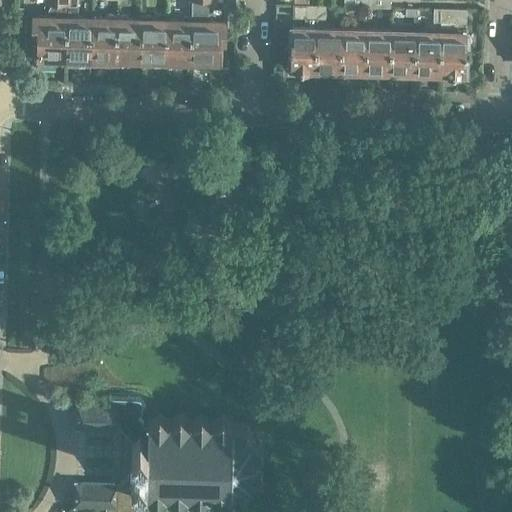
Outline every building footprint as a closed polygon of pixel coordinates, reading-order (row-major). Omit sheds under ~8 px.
[(67,15),(66,0),(46,0),(47,2),(58,2),(57,5),(53,5),(52,5),(51,6),(50,6),(49,7),(49,8),(49,9),(48,9),(48,10),(49,11),(49,12),(50,14),(50,17),(36,17),(35,36),(36,36),(36,49),(41,50),(40,61),(56,62),(56,56),(65,56),(67,15)] [(75,62),(90,63),(92,18),(76,18),(76,0),(66,0),(67,15),(65,56),(76,57),(75,62)] [(202,0),(191,0),(191,16),(192,16),(191,60),(200,60),(200,66),(216,66),(217,41),(222,41),(223,22),(202,21),(202,0)] [(317,17),(318,4),(294,4),(294,16),(317,17)] [(416,15),(416,7),(405,7),(405,14),(416,15)] [(467,32),(451,31),(452,20),(465,21),(465,9),(442,8),(442,20),(441,31),(440,72),(448,72),(448,75),(460,75),(460,73),(466,73),(466,71),(468,71),(468,60),(466,60),(466,49),(466,47),(469,47),(469,35),(467,35),(467,32)] [(228,9),(228,26),(236,27),(236,9),(228,9)] [(142,19),(141,19),(125,19),(125,14),(117,15),(116,58),(126,58),(125,64),(140,64),(142,19)] [(166,65),(167,20),(153,20),(152,15),(141,14),(141,19),(142,19),(140,64),(141,64),(141,58),(151,59),(150,64),(166,65)] [(116,58),(117,15),(106,15),(106,18),(92,18),(90,63),(106,63),(106,57),(116,58)] [(192,16),(191,16),(181,16),(181,20),(167,20),(166,65),(181,65),(181,59),(191,60),(192,16)] [(315,69),(316,27),(291,27),(291,30),(289,30),(289,42),(291,42),(291,44),(291,55),(288,55),(288,66),(290,66),(290,68),(296,68),(296,70),(308,71),(308,68),(315,69)] [(340,69),(341,28),(316,27),(315,69),(323,69),(323,71),(335,72),(335,69),(340,69)] [(365,70),(367,29),(341,28),(340,69),(344,69),(344,72),(356,72),(356,70),(365,70)] [(390,71),(392,29),(367,29),(365,70),(369,70),(369,72),(381,73),(381,70),(390,71)] [(416,71),(417,30),(392,29),(390,71),(394,71),(393,73),(406,74),(406,71),(416,71)] [(440,72),(441,31),(417,30),(416,71),(418,71),(418,74),(431,74),(431,72),(440,72)] [(149,420),(148,420),(148,425),(143,425),(143,421),(138,416),(143,411),(145,408),(146,404),(145,400),(143,397),(140,395),(136,394),(109,393),(109,405),(78,404),(78,403),(77,403),(76,428),(78,428),(78,427),(117,428),(117,429),(118,429),(118,426),(133,441),(132,443),(132,444),(131,445),(133,446),(133,451),(131,451),(131,453),(133,453),(133,459),(131,459),(131,460),(133,460),(133,466),(131,466),(131,467),(131,469),(132,470),(117,485),(117,482),(116,482),(115,483),(76,482),(76,481),(75,481),(74,506),(76,506),(76,505),(106,505),(105,511),(142,511),(143,508),(142,504),(140,501),(136,496),(143,489),(146,489),(146,493),(147,493),(157,500),(167,493),(178,501),(188,493),(199,502),(210,494),(220,502),(233,495),(233,498),(234,499),(235,497),(235,495),(245,495),(251,481),(263,473),(258,459),(263,446),(252,437),(248,423),(233,422),(223,414),(212,422),(201,414),(191,421),(180,413),(170,421),(159,412),(149,420)]
